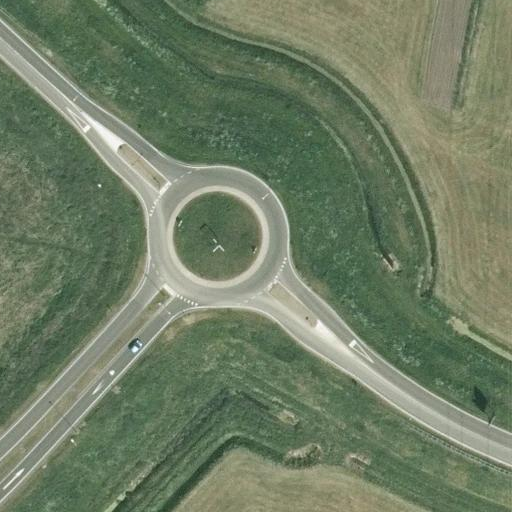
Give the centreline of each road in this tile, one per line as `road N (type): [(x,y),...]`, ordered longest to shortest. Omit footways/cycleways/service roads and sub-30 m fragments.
road 1 (unclassified): [(259,280),(383,381),(511,450)]
road 2 (trunk): [(0,492),(187,294)]
road 3 (trunk): [(162,271),(0,451)]
road 4 (primary): [(0,40),(169,199)]
road 5 (primary): [(259,280),(275,239),(256,196),(214,179),(169,199)]
